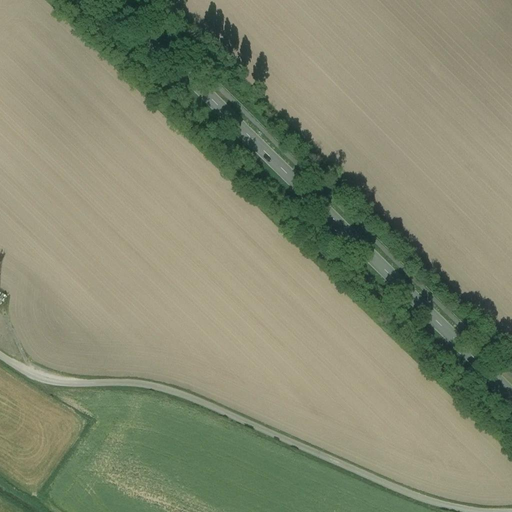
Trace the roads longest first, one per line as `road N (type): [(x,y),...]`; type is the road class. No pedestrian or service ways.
road 1 (primary): [(511,396),(109,0)]
road 2 (unclassified): [(511,510),(430,501),(153,383),(54,386),(0,359)]
